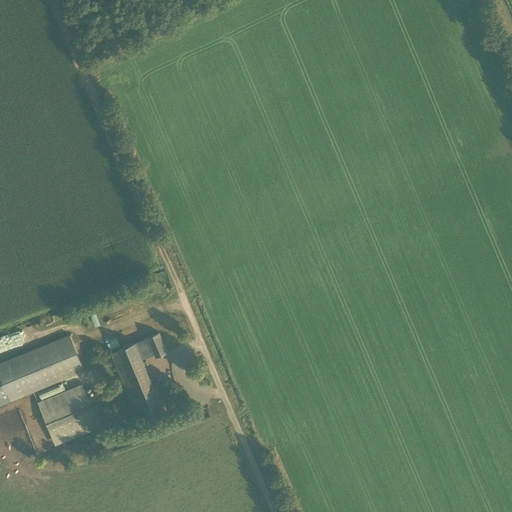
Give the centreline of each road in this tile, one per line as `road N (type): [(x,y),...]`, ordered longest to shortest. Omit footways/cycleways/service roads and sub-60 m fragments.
road 1 (track): [(203,341),(52,0)]
road 2 (unclassified): [(274,511),(203,341)]
